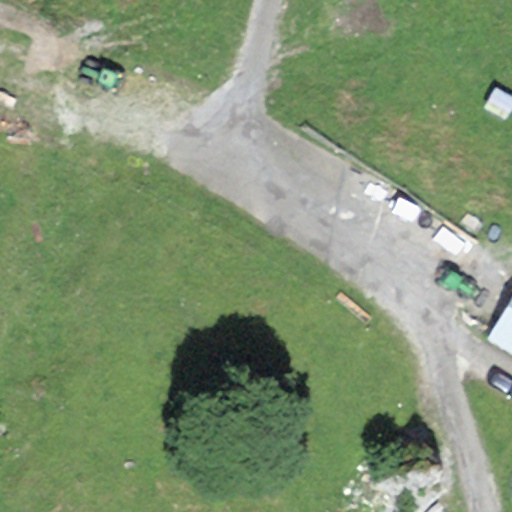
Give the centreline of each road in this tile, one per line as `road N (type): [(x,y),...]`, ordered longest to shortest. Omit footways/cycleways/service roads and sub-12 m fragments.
road 1 (track): [(269,0),(253,158),(409,260),(485,511)]
road 2 (track): [(253,158),(0,59)]
